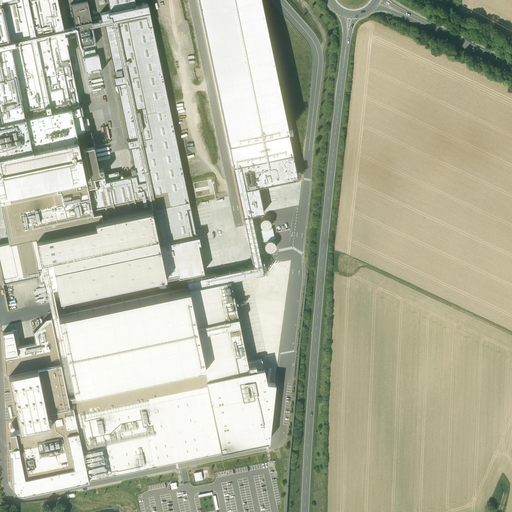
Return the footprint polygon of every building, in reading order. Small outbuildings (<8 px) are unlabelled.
[(62,27),(57,0),(0,0),(0,170),(81,155),(77,133),(91,130),(89,117),(81,118),(64,31),(71,30),(75,29),(74,25),(70,25),(62,27)] [(95,225),(37,238),(41,260),(52,258),(157,236),(159,245),(192,238),(192,237),(199,236),(202,235),(201,230),(195,231),(190,209),(189,204),(147,3),(136,6),(134,0),(107,0),(110,11),(100,13),(101,20),(101,21),(102,21),(103,20),(104,24),(115,76),(113,77),(115,84),(117,84),(128,140),(126,140),(128,147),(130,147),(135,175),(120,178),(118,171),(105,174),(85,178),(94,221),(95,221),(95,225)] [(298,179),(260,0),(198,0),(243,217),(264,213),(258,187),(298,179)] [(92,22),(87,1),(70,5),(74,25),(75,29),(79,47),(96,44),(92,22)] [(0,202),(2,202),(9,242),(0,244),(0,263),(4,284),(44,275),(41,260),(37,238),(95,225),(95,221),(94,221),(85,178),(105,174),(104,167),(100,168),(91,130),(77,133),(81,155),(0,170),(0,202)] [(209,179),(193,182),(196,196),(212,193),(210,183),(215,183),(213,176),(208,177),(209,179)] [(282,211),(279,248),(285,248),(285,242),(294,242),(297,213),(282,211)] [(261,230),(263,242),(266,241),(266,242),(269,240),(271,241),(271,240),(275,240),(272,228),(269,229),(269,228),(266,229),(264,229),(264,230),(261,230)] [(52,258),(62,303),(204,274),(199,246),(201,245),(199,236),(192,237),(192,238),(159,245),(157,236),(52,258)] [(24,493),(269,443),(277,383),(268,383),(264,359),(249,362),(232,281),(47,319),(34,332),(36,343),(20,347),(17,330),(3,333),(6,375),(9,375),(21,431),(11,433),(11,445),(9,446),(10,455),(12,454),(13,481),(14,490),(18,494),(24,493)] [(204,470),(194,473),(196,481),(210,478),(207,468),(204,469),(204,470)]
